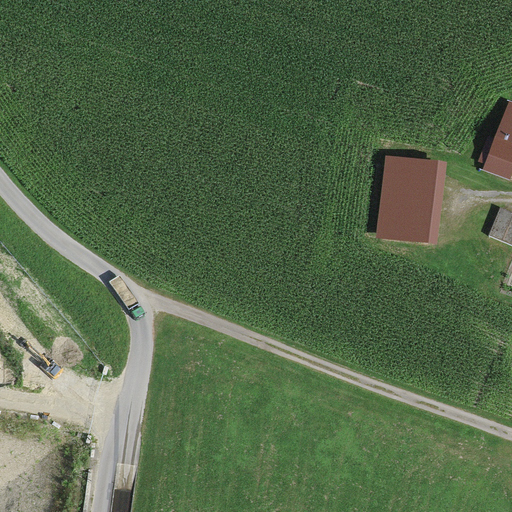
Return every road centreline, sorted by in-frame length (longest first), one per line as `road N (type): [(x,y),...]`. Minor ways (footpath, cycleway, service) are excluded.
road 1 (track): [(511,437),(139,298)]
road 2 (residential): [(139,298),(0,179)]
